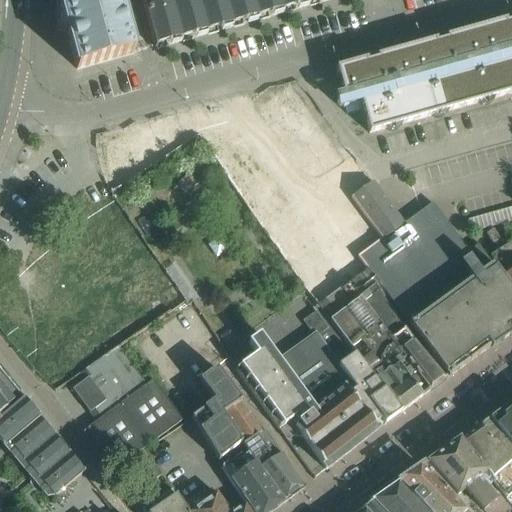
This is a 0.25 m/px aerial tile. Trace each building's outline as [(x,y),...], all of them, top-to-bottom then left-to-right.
[(56,0),(57,15),(57,32),(66,31),(75,64),(76,70),(84,68),(133,54),(132,52),(117,0),(56,0)] [(140,0),(153,46),(317,0),(207,0),(156,14),(152,0),(140,0)] [(511,93),(511,17),(503,19),(504,22),(447,38),(446,35),(433,39),(433,42),(377,57),(377,55),(364,59),(364,61),(335,69),(342,94),(341,95),(339,95),(338,96),(337,97),(337,99),(336,100),(336,101),(336,102),(336,104),(337,105),(339,107),(340,107),(342,108),(343,108),(345,108),(347,115),(362,111),(368,134),(511,93)] [(258,136),(231,154),(243,171),(269,154),(258,136)] [(172,162),(187,179),(200,167),(185,151),(172,162)] [(502,339),(413,217),(403,225),(372,183),(351,198),(381,240),(358,258),(367,270),(377,285),(420,343),(448,378),(449,377),(502,339)] [(511,293),(477,246),(468,253),(432,203),(413,217),(502,339),(509,334),(509,333),(510,332),(511,333),(511,331),(511,293)] [(468,220),(466,230),(468,233),(511,220),(511,207),(469,220),(468,220)] [(511,242),(506,247),(493,230),(486,235),(499,252),(490,257),(511,286),(511,242)] [(445,380),(408,334),(374,288),(377,285),(367,270),(342,289),(423,396),(428,392),(429,392),(445,380)] [(423,396),(342,289),(319,307),(320,308),(319,309),(325,317),(325,316),(330,322),(375,382),(376,381),(400,414),(423,396)] [(325,317),(319,309),(303,320),(315,336),(381,421),(384,426),(385,425),(384,424),(399,413),(399,414),(400,414),(376,381),(375,382),(330,322),(325,316),(325,317)] [(237,369),(235,370),(271,419),(287,441),(298,433),(326,470),(376,431),(376,430),(373,426),(381,421),(315,336),(280,363),(272,352),(271,350),(268,346),(267,346),(259,334),(249,342),(257,354),(237,368),(237,369)] [(116,469),(182,421),(153,380),(146,385),(119,348),(105,358),(82,374),(86,380),(88,378),(106,402),(94,410),(101,419),(87,429),(116,469)] [(222,415),(240,403),(241,403),(216,369),(198,382),(213,402),(191,419),(217,462),(242,445),(222,415)] [(0,422),(25,402),(0,372),(0,422)] [(106,402),(88,378),(86,380),(72,390),(89,414),(94,410),(106,402)] [(67,453),(53,436),(39,419),(41,418),(39,416),(37,417),(25,402),(0,422),(0,442),(46,498),(54,497),(86,471),(85,470),(83,472),(69,455),(71,454),(69,452),(67,453)] [(260,433),(240,403),(222,415),(242,445),(257,435),(260,433)] [(511,403),(488,421),(511,450),(511,403)] [(511,491),(511,450),(488,421),(487,421),(458,442),(457,443),(484,475),(504,497),(511,491)] [(304,489),(292,472),(281,455),(265,430),(260,433),(257,435),(242,445),(248,453),(258,469),(284,504),(304,489)] [(457,443),(443,452),(427,464),(456,497),(465,490),(483,511),(484,510),(495,500),(478,480),(484,475),(457,443)] [(258,469),(248,453),(228,468),(226,465),(221,468),(244,503),(249,511),(273,511),(284,504),(258,469)] [(159,473),(148,458),(137,465),(149,483),(160,476),(161,475),(159,473)] [(398,484),(424,511),(463,511),(422,467),(398,484)] [(424,511),(398,484),(395,486),(396,486),(373,502),(373,501),(370,504),(364,508),(363,509),(366,511),(424,511)] [(185,511),(171,490),(141,510),(142,511),(185,511)] [(249,511),(244,503),(232,511),(228,511),(215,493),(189,511),(249,511)]
